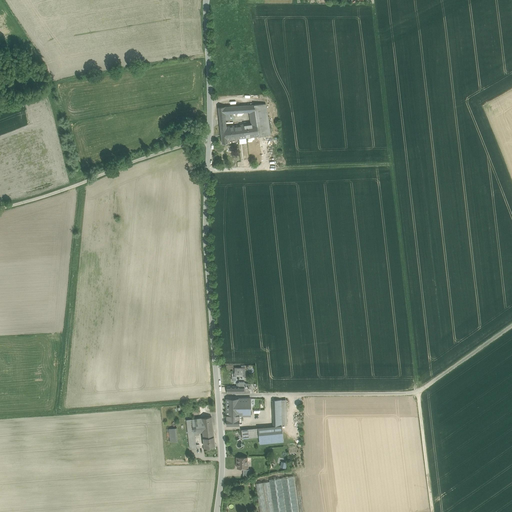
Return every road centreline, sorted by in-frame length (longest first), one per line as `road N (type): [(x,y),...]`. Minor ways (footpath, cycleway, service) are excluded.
road 1 (track): [(372,0),(431,511)]
road 2 (unclassified): [(216,511),(222,461),(209,137)]
road 3 (track): [(511,326),(417,392),(218,395)]
road 4 (unclassified): [(0,208),(209,137)]
road 5 (unclassified): [(209,137),(206,0)]
road 6 (track): [(391,164),(265,168)]
